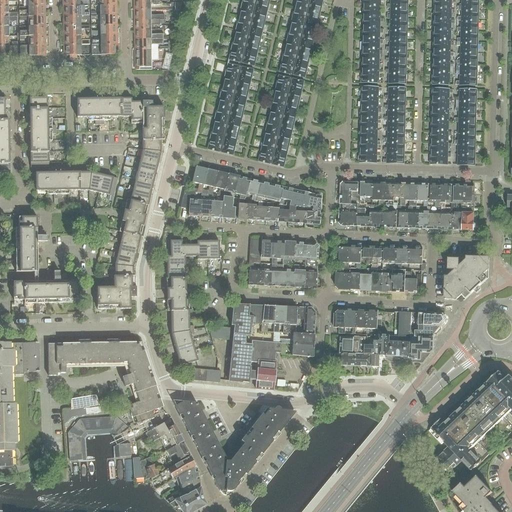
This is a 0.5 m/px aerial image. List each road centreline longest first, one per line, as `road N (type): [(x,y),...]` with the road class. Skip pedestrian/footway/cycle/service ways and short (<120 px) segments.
road 1 (unclassified): [(493,171),(497,0)]
road 2 (residential): [(417,170),(420,0)]
road 3 (residential): [(325,298),(429,304),(432,240)]
road 4 (residential): [(307,401),(303,418),(233,503),(214,504)]
road 5 (unclassified): [(307,401),(168,390)]
road 6 (secondary): [(326,511),(411,409)]
road 7 (residential): [(306,129),(336,0)]
road 8 (residential): [(352,0),(348,132)]
road 9 (unclassified): [(299,172),(174,147)]
road 10 (residential): [(0,201),(19,188),(18,90)]
